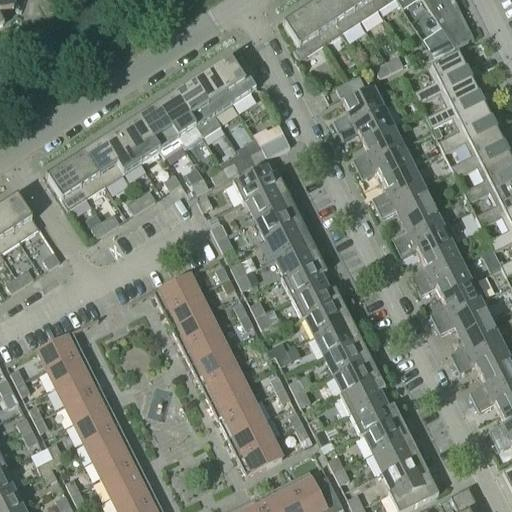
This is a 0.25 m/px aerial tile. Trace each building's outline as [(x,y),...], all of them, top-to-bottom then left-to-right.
[(6,0),(0,0),(0,27),(0,17),(12,11),(6,0)] [(340,0),(328,0),(319,6),(341,39),(359,28),(340,0)] [(366,0),(340,0),(359,28),(377,16),(366,0)] [(392,0),(366,0),(377,16),(394,4),(395,4),(392,0)] [(392,0),(395,4),(394,4),(401,15),(419,3),(417,0),(392,0)] [(417,0),(419,3),(446,44),(452,53),(472,44),(462,25),(451,1),(449,0),(417,0)] [(319,6),(301,18),(322,51),(341,39),(319,6)] [(301,18),(281,30),(282,32),(283,32),(283,33),(296,53),(291,56),(298,67),(322,51),(301,18)] [(438,48),(427,54),(432,64),(443,58),(452,53),(446,44),(438,48)] [(427,54),(415,60),(420,70),(432,64),(427,54)] [(465,74),(464,74),(456,58),(424,74),(432,88),(411,99),(417,110),(438,100),(437,99),(469,83),(469,84),(476,81),(471,72),(470,73),(465,75),(465,74)] [(230,65),(210,78),(231,110),(255,94),(249,85),(253,82),(251,78),(240,62),(230,66),(230,65)] [(390,78),(401,72),(396,62),(385,68),(390,78)] [(378,83),(390,78),(385,68),(373,74),(378,83)] [(210,78),(192,90),(213,121),(231,110),(210,78)] [(351,97),(362,91),(357,82),(346,87),(351,97)] [(476,99),(469,84),(469,83),(437,99),(438,100),(444,113),(424,123),(430,135),(450,125),(450,124),(482,108),(482,109),(488,106),(484,97),(482,97),(482,98),(478,100),(477,98),(476,99)] [(339,103),(351,97),(346,87),(334,93),(339,103)] [(192,90),(174,101),(195,133),(202,144),(220,133),(212,122),(213,121),(192,90)] [(344,121),(331,127),(336,137),(383,113),(373,93),(341,109),(346,119),(344,120),(344,121)] [(174,101),(156,113),(177,145),(181,152),(184,156),(202,144),(195,133),(174,101)] [(483,110),(482,109),(482,108),(450,124),(450,125),(457,137),(436,148),(442,159),(462,149),(494,132),(495,133),(501,130),(496,121),(495,122),(490,125),(490,123),(489,123),(482,110),(483,110)] [(156,113),(137,125),(158,157),(163,164),(181,152),(177,145),(156,113)] [(383,113),(336,137),(341,146),(354,140),(354,141),(356,140),(361,148),(393,132),(383,113)] [(137,125),(119,137),(140,169),(158,157),(137,125)] [(363,159),(350,166),(355,175),(402,152),(393,132),(361,148),(365,157),(363,159)] [(495,135),(495,133),(494,132),(462,149),(469,162),(449,173),(455,184),(475,174),(474,173),(507,157),(507,158),(511,155),(511,153),(508,146),(507,146),(507,147),(503,149),(502,148),(501,148),(495,135)] [(119,137),(101,149),(122,181),(140,169),(119,137)] [(259,152),(260,155),(265,164),(288,153),(282,140),(259,152)] [(101,149),(83,160),(104,192),(122,181),(101,149)] [(402,152),(355,175),(360,185),(373,179),(374,179),(376,178),(380,187),(412,171),(402,152)] [(253,170),(265,164),(260,155),(248,160),(253,170)] [(508,159),(507,158),(507,157),(474,173),(475,174),(481,187),(461,197),(467,209),(487,199),(487,198),(511,185),(511,169),(507,160),(508,159)] [(83,160),(65,172),(86,204),(104,192),(83,160)] [(226,184),(237,178),(233,169),(221,175),(226,184)] [(383,198),(370,204),(375,214),(422,190),(412,171),(380,187),(385,196),(383,197),(383,198)] [(65,172),(46,184),(66,217),(86,204),(65,172)] [(241,209),(280,189),(275,178),(268,181),(264,172),(231,189),(241,209)] [(214,190),(226,184),(221,175),(209,180),(214,190)] [(168,196),(179,189),(173,180),(162,188),(168,196)] [(195,200),(206,194),(201,184),(190,190),(195,200)] [(511,185),(487,198),(487,199),(494,212),(473,222),(480,233),(500,223),(499,223),(511,216),(511,185)] [(252,227),(290,208),(280,189),(241,209),(242,210),(243,209),(252,227)] [(422,190),(375,214),(380,224),(393,217),(398,227),(430,211),(425,201),(426,200),(422,190)] [(143,213),(153,206),(148,197),(137,204),(143,213)] [(201,218),(210,213),(205,202),(195,207),(201,218)] [(0,219),(18,248),(37,235),(16,203),(0,213),(0,219)] [(131,220),(143,213),(137,204),(126,211),(131,220)] [(262,246),(300,227),(290,208),(252,227),(262,246)] [(403,237),(390,244),(394,253),(441,229),(437,220),(435,221),(430,211),(398,227),(403,237)] [(511,216),(499,223),(500,223),(506,236),(486,247),(492,258),(511,248),(511,247),(511,216)] [(0,259),(18,248),(0,219),(0,259)] [(106,236),(117,229),(111,220),(101,227),(106,236)] [(95,243),(106,236),(101,227),(89,235),(95,243)] [(271,266),(309,247),(300,227),(262,246),(271,266)] [(441,229),(394,253),(399,263),(413,256),(413,257),(415,256),(419,265),(451,249),(453,249),(456,247),(446,227),(441,229)] [(215,246),(225,241),(219,230),(209,234),(215,246)] [(221,258),(231,253),(225,241),(215,246),(221,258)] [(280,286),(319,266),(309,247),(271,266),(280,284),(279,285),(280,286)] [(511,247),(511,264),(498,271),(504,283),(511,278),(511,247)] [(422,276),(409,282),(414,292),(461,268),(451,249),(419,265),(424,274),(422,275),(422,276)] [(47,275),(58,268),(52,259),(41,266),(47,275)] [(289,305),(322,289),(318,281),(325,277),(319,266),(280,286),(289,305)] [(234,284),(244,280),(238,268),(229,273),(234,284)] [(461,268),(414,292),(419,301),(432,295),(434,294),(439,303),(470,287),(461,268)] [(219,288),(227,284),(221,272),(214,276),(219,288)] [(21,292),(32,285),(26,276),(15,283),(21,292)] [(161,317),(197,299),(187,280),(151,298),(161,317)] [(240,296),(250,291),(244,280),(234,284),(240,296)] [(10,299),(21,292),(15,283),(4,290),(10,299)] [(225,299),(233,296),(227,284),(219,288),(225,299)] [(442,314),(429,321),(433,330),(480,307),(486,304),(476,284),(470,287),(439,303),(443,313),(441,314),(442,314)] [(299,325),(339,305),(333,294),(327,298),(322,289),(289,305),(299,325)] [(170,335),(206,317),(197,299),(161,317),(170,335)] [(310,344),(349,325),(339,305),(299,325),(300,326),(301,326),(310,344)] [(254,323),(264,318),(258,307),(248,312),(254,323)] [(480,307),(433,330),(438,340),(451,333),(456,343),(488,327),(483,317),(485,316),(480,307)] [(237,324),(245,320),(239,308),(231,312),(237,324)] [(179,353),(215,335),(206,317),(170,335),(179,353)] [(260,335),(270,331),(264,318),(254,323),(260,335)] [(243,337),(252,333),(245,320),(237,324),(243,337)] [(320,363),(358,344),(349,325),(310,344),(320,363)] [(461,353),(448,360),(453,370),(500,346),(495,337),(493,338),(488,327),(456,343),(461,353)] [(188,372),(224,354),(215,335),(179,353),(188,372)] [(45,375),(80,358),(70,339),(35,356),(45,375)] [(330,382),(368,363),(358,344),(320,363),(330,382)] [(255,361),(264,357),(258,346),(250,350),(255,361)] [(500,346),(453,370),(458,379),(471,373),(473,372),(478,381),(509,365),(500,346)] [(271,363),(273,362),(285,357),(280,348),(266,355),(271,363)] [(198,390),(233,372),(224,354),(188,372),(198,390)] [(271,363),(266,355),(264,357),(255,361),(259,369),(271,363)] [(279,372),(290,367),(285,357),(273,362),(279,372)] [(54,394),(89,376),(80,358),(45,375),(54,394)] [(338,402),(378,382),(368,363),(330,382),(339,400),(338,401),(338,402)] [(480,392),(468,398),(472,408),(511,388),(511,370),(509,365),(478,381),(482,390),(480,392)] [(207,409),(243,391),(233,372),(198,390),(207,409)] [(14,391),(22,387),(16,375),(9,379),(14,391)] [(63,412),(99,394),(89,376),(54,394),(63,412)] [(274,398),(282,394),(276,382),(268,386),(274,398)] [(348,422),(381,405),(377,397),(383,393),(378,382),(338,402),(348,422)] [(293,401),(303,396),(297,384),(287,389),(293,401)] [(0,399),(1,402),(11,397),(5,385),(0,387),(0,399)] [(20,402),(28,399),(22,387),(14,391),(20,402)] [(511,388),(472,408),(477,418),(491,411),(492,411),(497,420),(511,412),(511,388)] [(216,427),(252,409),(243,391),(207,409),(216,427)] [(72,430),(108,412),(99,394),(63,412),(72,430)] [(280,410),(288,406),(282,394),(274,398),(280,410)] [(299,413),(309,408),(303,396),(293,401),(299,413)] [(7,414),(17,408),(11,397),(1,402),(7,414)] [(358,441),(397,421),(392,411),(385,414),(381,405),(348,422),(358,441)] [(225,445),(261,427),(252,409),(216,427),(225,445)] [(32,427),(41,423),(35,411),(26,415),(32,427)] [(82,449),(117,431),(108,412),(72,430),(82,449)] [(500,431),(487,437),(492,447),(511,436),(511,412),(497,420),(502,429),(500,430),(500,431)] [(293,434),(301,430),(295,419),(287,423),(293,434)] [(369,460),(407,441),(397,421),(358,441),(358,443),(360,442),(369,460)] [(39,439),(47,435),(41,423),(32,427),(39,439)] [(312,440),(322,435),(316,423),(307,428),(312,440)] [(20,441),(30,436),(24,424),(14,429),(20,441)] [(235,463),(270,445),(261,427),(225,445),(235,463)] [(299,446),(307,442),(301,430),(293,434),(299,446)] [(91,467),(126,449),(117,431),(82,449),(91,467)] [(318,451),(328,447),(322,435),(312,440),(318,451)] [(26,453),(36,448),(30,436),(20,441),(26,453)] [(511,436),(492,447),(497,457),(510,450),(511,449),(511,436)] [(379,479),(417,460),(407,441),(369,460),(379,479)] [(244,482),(280,464),(270,445),(235,463),(244,482)] [(51,464),(60,460),(54,449),(46,453),(51,464)] [(100,485),(136,467),(126,449),(91,467),(100,485)] [(53,473),(64,467),(60,460),(51,464),(49,465),(53,473)] [(388,498),(426,479),(417,460),(379,479),(388,497),(388,498)] [(332,479),(342,474),(336,462),(326,467),(332,479)] [(50,475),(53,473),(49,465),(35,472),(39,480),(50,474),(50,475)] [(109,504),(145,486),(136,467),(100,485),(109,504)] [(511,470),(501,477),(511,498),(511,470)] [(5,473),(0,475),(0,499),(13,493),(4,475),(5,474),(5,473)] [(55,485),(50,475),(50,474),(39,480),(44,490),(55,485)] [(338,490),(348,485),(342,474),(332,479),(338,490)] [(288,488),(300,511),(340,511),(325,482),(313,489),(307,478),(288,488)] [(386,498),(393,511),(412,511),(436,500),(426,479),(388,498),(388,497),(386,498)] [(70,501),(78,496),(72,485),(64,489),(70,501)] [(113,511),(137,511),(154,504),(145,486),(109,504),(113,511)] [(277,511),(300,511),(288,488),(270,497),(277,511)] [(22,511),(13,493),(0,499),(0,511),(22,511)] [(475,511),(466,494),(448,503),(452,511),(475,511)] [(75,511),(77,511),(84,509),(78,496),(70,501),(75,511)] [(254,511),(277,511),(270,497),(251,506),(254,511)] [(56,511),(68,511),(63,501),(53,506),(56,511)] [(348,511),(360,511),(355,501),(345,506),(348,511)]
